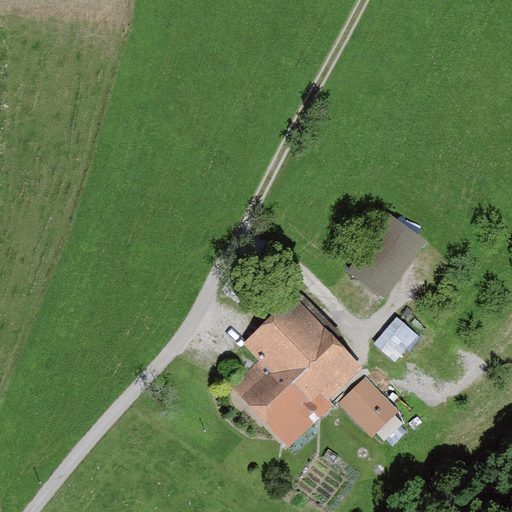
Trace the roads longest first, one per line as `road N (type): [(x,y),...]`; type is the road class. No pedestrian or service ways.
road 1 (track): [(246,233),(165,359),(36,511)]
road 2 (track): [(369,0),(246,233)]
road 3 (track): [(359,328),(296,264),(246,233)]
